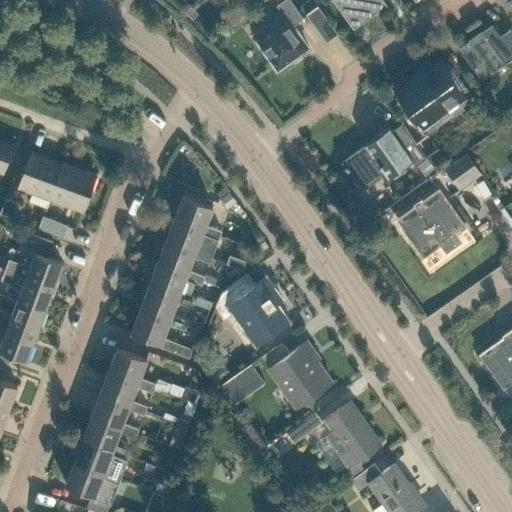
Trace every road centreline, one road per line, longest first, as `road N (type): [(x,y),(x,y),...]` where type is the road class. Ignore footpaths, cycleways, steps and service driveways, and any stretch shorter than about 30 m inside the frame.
road 1 (residential): [(8,511),(50,397),(75,359),(128,185),(200,91)]
road 2 (residential): [(255,152),(350,89),(361,63),(458,0)]
road 3 (tertiary): [(393,353),(255,152)]
road 4 (tertiary): [(505,511),(393,353)]
road 5 (tertiary): [(200,91),(149,45),(75,0)]
road 6 (unknown): [(144,164),(0,110)]
road 7 (residential): [(393,353),(511,269)]
